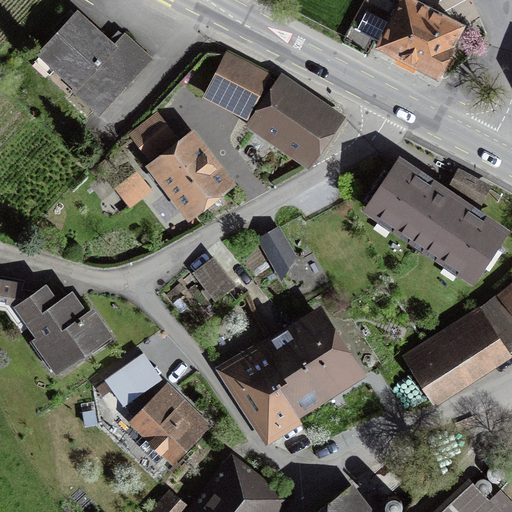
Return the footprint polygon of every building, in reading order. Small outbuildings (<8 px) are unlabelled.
[(382,42),(380,46),(435,75),(461,26),(420,5),(422,0),(403,0),(391,24),(366,11),(357,28),(382,42)] [(113,46),(76,12),(39,53),(67,79),(75,71),(83,79),(73,89),(99,113),(149,59),(123,35),(113,46)] [(205,95),(253,119),(279,82),(226,54),(205,95)] [(282,78),(279,82),(253,119),(250,124),(308,164),(340,118),(282,78)] [(173,139),(155,116),(132,134),(150,156),(173,139)] [(165,177),(160,181),(185,214),(224,184),(190,138),(156,165),(165,177)] [(130,204),(158,181),(143,162),(132,169),(136,174),(117,188),(130,204)] [(497,245),(504,234),(397,162),(390,173),(384,169),(364,199),(370,203),(367,208),(474,280),(504,250),(497,245)] [(258,236),(279,272),(302,259),(281,223),(258,236)] [(194,273),(213,296),(229,284),(211,260),(194,273)] [(45,353),(58,371),(108,336),(91,311),(84,315),(70,294),(55,304),(43,288),(35,294),(20,292),(22,282),(0,278),(0,308),(6,310),(21,330),(31,323),(50,350),(45,353)] [(511,288),(501,298),(511,311),(511,288)] [(304,359),(325,392),(355,373),(317,313),(294,327),(312,354),(304,359)] [(418,370),(436,397),(504,353),(479,313),(406,360),(414,373),(418,370)] [(312,354),(294,327),(269,343),(291,377),(278,386),(294,411),(325,392),(304,359),(312,354)] [(291,377),(269,343),(228,369),(270,434),(298,416),(294,411),(278,386),(291,377)] [(104,379),(123,407),(163,379),(144,351),(104,379)] [(168,452),(172,456),(205,423),(169,387),(136,420),(151,435),(139,447),(156,464),(168,452)] [(263,511),(274,499),(236,470),(201,511),(263,511)] [(493,511),(467,485),(439,511),(493,511)] [(181,511),(186,507),(170,494),(154,511),(181,511)] [(355,511),(341,494),(317,511),(355,511)]
